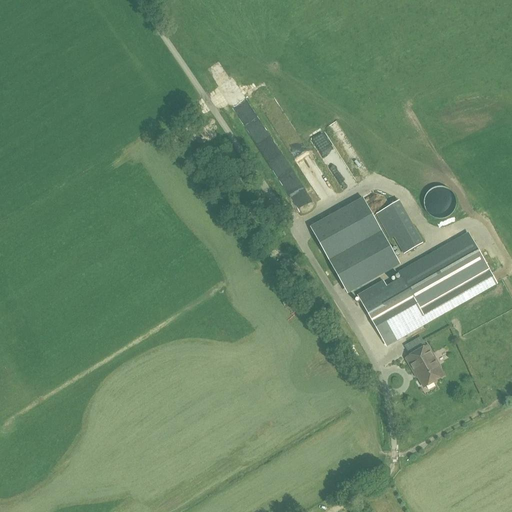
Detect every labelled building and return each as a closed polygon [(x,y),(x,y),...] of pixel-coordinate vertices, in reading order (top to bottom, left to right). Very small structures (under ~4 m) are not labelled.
[(225,68),(214,76),(223,90),(235,83),(225,68)] [(260,79),(251,87),(258,95),(267,87),(260,79)] [(212,98),(220,114),(231,109),(223,92),(212,98)] [(209,120),(215,115),(206,103),(200,108),(209,120)] [(256,109),(240,115),(245,127),(260,121),(256,109)] [(308,132),(324,156),(337,148),(321,124),(308,132)] [(337,158),(328,164),(340,181),(353,171),(345,160),(340,163),(337,158)] [(437,219),(442,219),(446,218),(450,216),(453,213),(455,209),(456,205),(456,200),(454,196),(452,192),(448,190),(444,188),(440,187),(436,188),(432,189),(428,192),(426,195),(424,199),(424,204),(425,208),(426,212),(429,215),(433,217),(437,219)] [(330,260),(345,287),(396,258),(363,199),(347,207),(366,240),(330,260)] [(394,238),(404,254),(422,244),(400,202),(377,214),(390,239),(394,238)] [(497,285),(468,233),(399,273),(402,278),(389,285),(386,280),(358,296),(386,346),(497,285)] [(277,266),(287,279),(299,269),(289,256),(277,266)] [(415,372),(422,385),(432,380),(433,382),(444,377),(439,368),(440,368),(428,346),(406,359),(414,372),(415,372)] [(449,350),(441,354),(443,360),(451,356),(449,350)]
